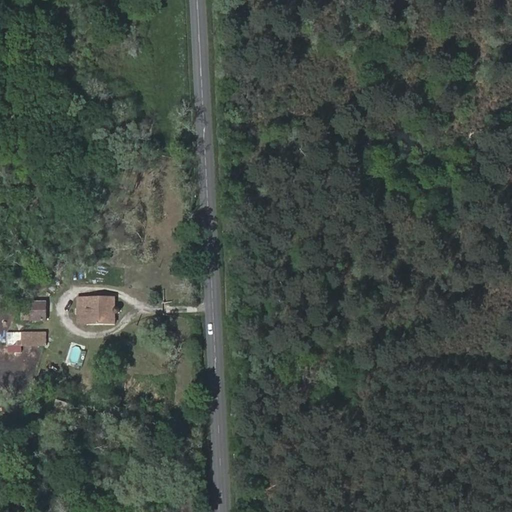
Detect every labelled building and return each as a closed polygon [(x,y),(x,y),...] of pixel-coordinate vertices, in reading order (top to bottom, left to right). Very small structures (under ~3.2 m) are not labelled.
[(49,293),(28,293),(27,322),(48,322),(49,293)] [(89,336),(97,336),(98,300),(89,300),(89,336)] [(116,301),(98,300),(97,336),(115,337),(115,321),(119,321),(122,319),(124,316),(123,312),(121,310),(115,309),(116,301)] [(48,345),(48,331),(8,331),(8,345),(48,345)] [(39,353),(24,352),(24,369),(39,369),(39,353)]
